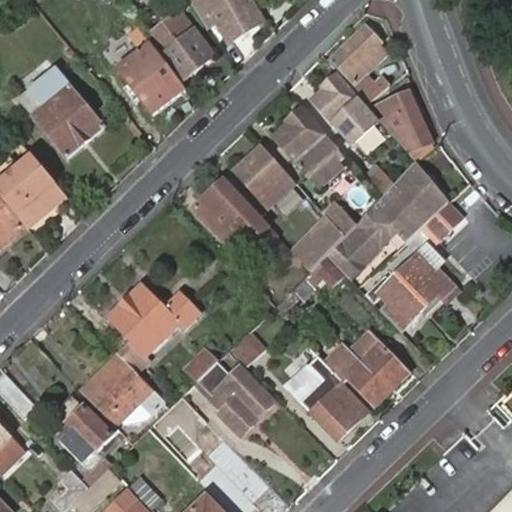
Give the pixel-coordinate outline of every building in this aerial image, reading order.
[(252,0),(187,0),(202,22),(212,17),(216,25),(226,44),(265,22),(252,0)] [(149,42),(182,86),(217,58),(185,14),(149,42)] [(202,22),(207,29),(216,25),(212,17),(202,22)] [(372,115),(393,95),(382,84),(378,87),(369,78),(389,57),(379,47),(381,45),(366,29),(332,61),(356,87),(352,91),(372,115)] [(154,115),(187,92),(182,86),(149,42),(141,30),(107,55),(154,115)] [(106,130),(60,72),(33,95),(47,113),(37,121),(69,161),(106,130)] [(338,136),(366,112),(340,79),(323,94),(324,95),(313,104),(338,136)] [(410,161),(432,150),(435,148),(412,103),(399,109),(401,117),(382,126),(410,161)] [(399,109),(376,120),(382,126),(401,117),(399,109)] [(371,119),(366,112),(338,136),(341,141),(371,119)] [(274,144),(305,185),(330,165),(333,170),(341,163),(302,114),(286,128),(289,132),(274,144)] [(421,173),(436,158),(432,150),(410,161),(420,174),(421,173)] [(251,170),(238,180),(266,213),(293,191),(262,154),(247,166),(251,170)] [(235,176),(238,180),(251,170),(247,166),(235,176)] [(0,195),(4,200),(36,239),(74,206),(42,167),(41,168),(27,180),(22,175),(0,194),(0,195)] [(455,210),(421,173),(420,174),(397,196),(386,207),(358,234),(360,237),(335,260),(355,282),(401,240),(411,251),(431,233),(453,212),(455,210)] [(369,185),(386,207),(397,196),(381,176),(369,185)] [(275,248),(252,217),(228,187),(198,213),(226,249),(231,245),(226,238),(238,228),(243,235),(254,247),(251,249),(259,260),(275,248)] [(0,250),(23,231),(0,203),(0,250)] [(466,229),(453,212),(431,233),(446,249),(466,229)] [(338,216),(327,226),(345,247),(358,234),(338,216)] [(291,260),(309,282),(328,263),(345,247),(327,226),(291,260)] [(238,228),(226,238),(231,245),(243,235),(238,228)] [(364,300),(400,335),(434,301),(438,305),(454,289),(435,269),(439,265),(424,250),(382,290),(379,286),(364,300)] [(235,255),(227,262),(236,271),(242,265),(235,255)] [(333,294),(343,284),(330,270),(320,280),(333,294)] [(135,348),(122,361),(139,379),(153,366),(149,361),(182,328),(187,333),(203,317),(184,297),(167,312),(144,288),(109,321),(135,348)] [(272,307),(282,298),(274,288),(263,298),(272,307)] [(368,335),(350,352),(362,364),(379,347),(368,335)] [(250,374),(271,357),(256,341),(236,359),(250,374)] [(362,364),(350,352),(344,346),(323,364),(341,384),(347,378),(376,407),(408,376),(379,347),(362,364)] [(219,369),(221,367),(210,355),(190,374),(202,386),(219,369)] [(122,361),(86,395),(98,408),(119,429),(139,409),(151,422),(166,406),(139,379),(122,361)] [(288,390),(338,445),(368,415),(316,362),(288,390)] [(202,386),(200,387),(212,399),(217,395),(231,382),(219,369),(202,386)] [(2,370),(0,371),(0,393),(10,404),(22,392),(2,370)] [(231,382),(217,395),(228,407),(219,416),(241,441),(275,407),(241,372),(231,382)] [(119,429),(98,408),(89,416),(75,401),(59,417),(76,435),(64,447),(85,469),(122,433),(119,429)] [(174,413),(155,431),(179,456),(209,427),(185,402),(174,413)] [(0,429),(0,475),(4,480),(27,458),(0,429)] [(108,461),(86,483),(93,491),(111,474),(113,472),(116,470),(108,461)] [(90,494),(77,507),(81,511),(95,511),(122,486),(111,474),(93,491),(90,494)] [(56,506),(62,511),(71,511),(77,507),(90,494),(74,475),(64,486),(70,492),(56,506)] [(142,481),(132,491),(152,511),(162,502),(142,481)] [(511,511),(511,492),(491,511),(511,511)] [(143,511),(126,494),(107,511),(143,511)] [(193,511),(220,511),(207,498),(193,511)]
